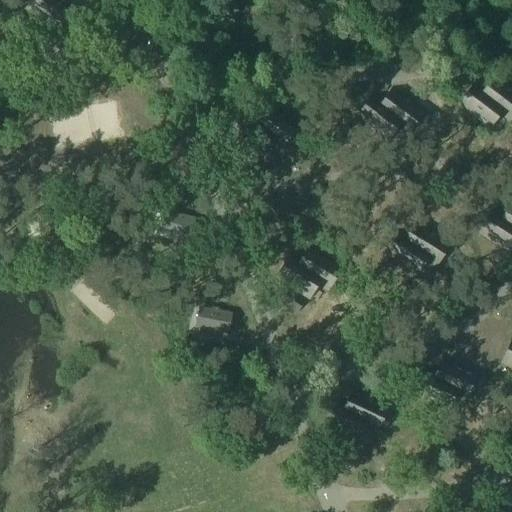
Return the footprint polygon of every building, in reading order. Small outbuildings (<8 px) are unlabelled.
[(72,5),(64,0),(59,0),(58,3),(53,0),(30,0),(26,8),(57,27),(65,14),(66,14),(72,5)] [(23,16),(16,25),(29,34),(35,25),(23,16)] [(497,114),(498,112),(507,120),(511,113),(511,89),(496,77),(486,90),(485,89),(481,94),(501,108),(497,114)] [(460,105),(488,126),(497,114),(501,108),(481,94),(485,89),(476,83),(460,105)] [(395,125),(396,125),(397,124),(406,131),(422,110),(394,89),(384,103),(383,101),(380,105),(399,120),(395,125)] [(358,117),(386,138),(396,125),(395,125),(399,120),(380,105),(383,101),(374,95),(358,117)] [(257,118),(256,117),(253,120),(272,135),(269,139),(279,147),(295,125),(267,104),(257,118)] [(256,117),(246,109),(230,131),(259,153),(268,141),(269,139),(272,135),(253,120),(256,117)] [(249,154),(243,166),(251,170),(257,159),(249,154)] [(511,205),(505,217),(504,216),(501,220),(511,226),(511,205)] [(480,233),(510,252),(511,248),(511,226),(501,220),(504,216),(495,210),(480,233)] [(172,233),(171,236),(188,241),(193,219),(163,212),(159,230),(172,233)] [(411,238),(409,237),(407,242),(426,253),(423,259),(423,260),(424,258),(434,264),(448,242),(419,223),(411,238)] [(409,237),(399,232),(385,255),(415,273),(423,260),(423,259),(426,253),(407,242),(409,237)] [(302,262),(300,261),(298,265),(319,278),(315,284),(316,283),(327,290),(341,266),(311,248),(302,262)] [(292,256),(278,278),(307,297),(315,284),(319,278),(298,265),(300,261),(292,256)] [(295,298),(289,310),(298,314),(304,302),(295,298)] [(209,329),(209,332),(226,335),(230,313),(200,307),(196,326),(209,329)] [(511,343),(502,365),(511,369),(511,343)] [(437,374),(435,374),(433,378),(456,388),(453,393),(465,398),(470,388),(469,387),(476,374),(444,359),(437,374)] [(433,378),(435,374),(426,369),(414,394),(446,409),(453,393),(456,388),(433,378)] [(362,426),(363,426),(363,425),(375,430),(386,406),(352,390),(345,405),(344,405),(342,409),(365,420),(362,426)] [(342,409),(344,405),(334,400),(323,424),(356,440),(363,426),(362,426),(365,420),(342,409)]
